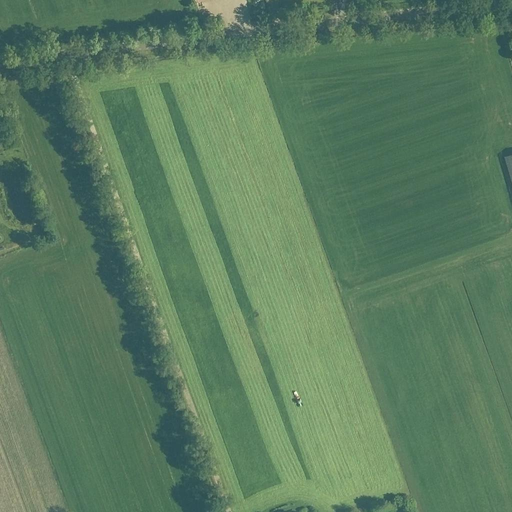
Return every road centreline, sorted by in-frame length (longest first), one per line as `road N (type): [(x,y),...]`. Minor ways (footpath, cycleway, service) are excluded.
road 1 (tertiary): [(0,63),(511,1)]
road 2 (unknown): [(71,55),(226,511)]
